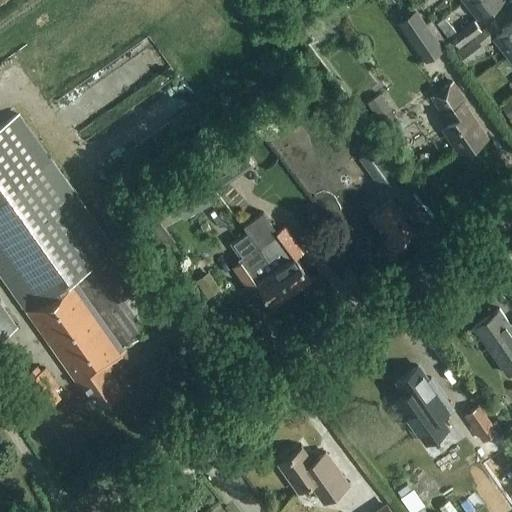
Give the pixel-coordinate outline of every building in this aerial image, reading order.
[(466,0),(464,2),(477,18),(499,0),(466,0)] [(398,21),(425,61),(443,48),(416,8),(398,21)] [(435,23),(448,39),(451,36),(457,32),(448,22),(443,16),(435,23)] [(457,32),(451,36),(458,46),(481,29),(473,20),(457,32)] [(511,21),(492,37),(507,55),(511,50),(511,21)] [(477,37),(458,50),(466,61),(484,48),(477,37)] [(173,77),(159,82),(168,104),(182,99),(173,77)] [(462,157),(487,139),(461,102),(464,100),(451,82),(431,96),(450,123),(442,129),(462,157)] [(374,92),(362,100),(373,116),(385,108),(374,92)] [(510,118),(511,117),(511,99),(502,107),(510,118)] [(399,121),(392,110),(379,119),(386,130),(399,121)] [(338,118),(346,129),(354,124),(355,123),(347,111),(345,113),(338,118)] [(150,284),(142,289),(19,114),(0,127),(0,272),(76,380),(79,379),(98,406),(123,389),(108,368),(111,366),(108,362),(125,350),(122,345),(170,312),(150,284)] [(360,158),(382,188),(397,177),(375,147),(360,158)] [(234,178),(218,154),(200,165),(217,190),(234,178)] [(183,218),(211,203),(197,177),(169,193),(183,218)] [(146,209),(157,225),(173,215),(163,198),(146,209)] [(392,247),(413,232),(390,200),(369,214),(392,247)] [(258,244),(292,292),(311,278),(296,257),(304,251),(286,225),(278,231),(270,237),(258,244)] [(256,283),(272,306),(292,292),(258,244),(238,258),(239,260),(233,264),(249,288),(256,283)] [(197,280),(210,298),(222,289),(210,271),(197,280)] [(0,337),(16,327),(0,303),(0,337)] [(500,307),(473,326),(496,359),(506,373),(508,375),(511,372),(511,321),(511,322),(500,307)] [(40,370),(36,365),(23,375),(27,380),(24,382),(43,409),(59,397),(54,389),(59,385),(45,366),(40,370)] [(397,379),(415,406),(416,407),(409,411),(415,420),(419,425),(447,406),(437,392),(440,390),(432,377),(428,380),(418,365),(397,379)] [(496,415),(504,409),(506,407),(501,400),(491,407),(496,415)] [(465,414),(484,440),(497,431),(478,405),(465,414)] [(412,460),(404,447),(390,455),(381,441),(363,451),(395,504),(413,493),(398,469),(412,460)] [(278,462),(298,491),(310,482),(323,501),(348,484),(325,451),(311,461),(301,446),(278,462)] [(497,496),(511,479),(511,465),(506,460),(483,484),(497,496)] [(448,511),(441,499),(429,506),(432,511),(448,511)] [(225,511),(218,500),(200,511),(225,511)]
